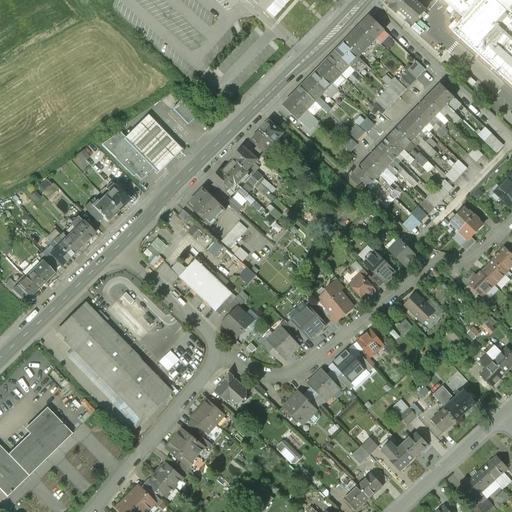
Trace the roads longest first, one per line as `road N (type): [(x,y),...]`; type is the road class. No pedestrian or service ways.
road 1 (residential): [(511,220),(464,266),(437,259),(296,370),(260,373),(226,347)]
road 2 (primary): [(116,244),(362,0)]
road 3 (residential): [(226,347),(91,511)]
road 4 (residential): [(511,144),(364,0)]
road 5 (primary): [(0,358),(116,244)]
road 6 (residential): [(116,244),(226,347)]
road 7 (residential): [(396,511),(499,416)]
